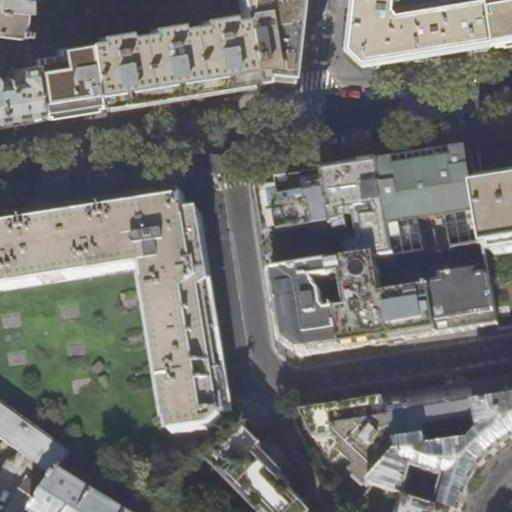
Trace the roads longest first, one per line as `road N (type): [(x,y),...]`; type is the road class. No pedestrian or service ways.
road 1 (residential): [(228,138),(263,361),(276,376),(303,380),(511,346)]
road 2 (residential): [(0,175),(228,138)]
road 3 (residential): [(304,126),(511,93)]
road 4 (residential): [(318,0),(304,126)]
